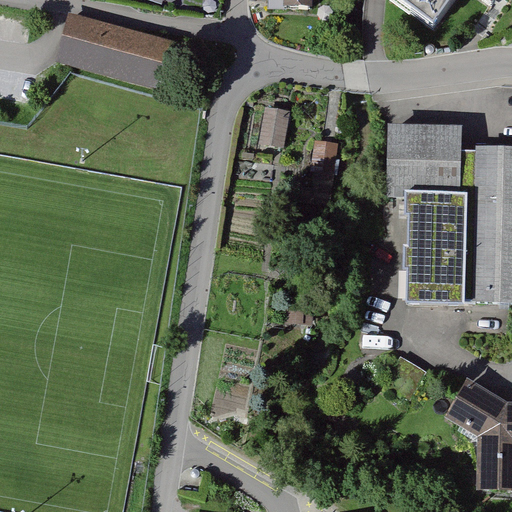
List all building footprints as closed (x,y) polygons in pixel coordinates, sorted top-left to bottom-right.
[(315,0),(262,0),(263,17),(315,17),(315,0)] [(389,0),(433,31),(454,0),(484,0),(490,4),(493,0),(389,0)] [(70,22),(56,73),(156,100),(170,49),(70,22)] [(294,120),(255,112),(247,150),(286,158),(294,120)] [(511,309),(511,155),(462,153),(463,135),(391,131),(386,207),(404,208),(399,303),(511,309)] [(336,185),(337,145),(319,144),(318,185),(336,185)] [(511,406),(505,407),(466,385),(446,420),(478,443),(480,493),(511,493),(511,406)] [(199,428),(249,428),(250,399),(199,399),(199,428)]
